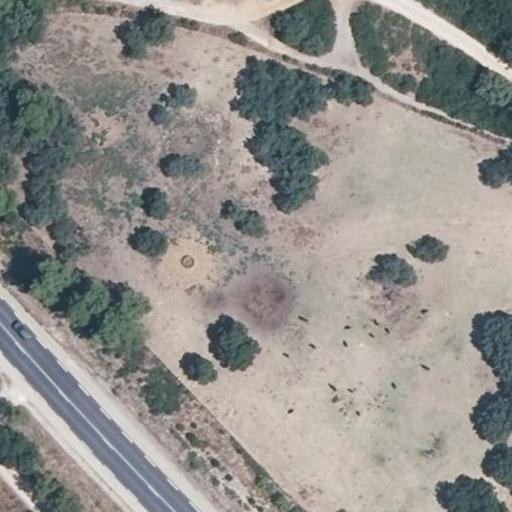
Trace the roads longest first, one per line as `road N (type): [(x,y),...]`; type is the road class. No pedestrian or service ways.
road 1 (track): [(105,0),(245,29),(511,142)]
road 2 (primary): [(171,511),(0,327)]
road 3 (track): [(511,72),(392,0)]
